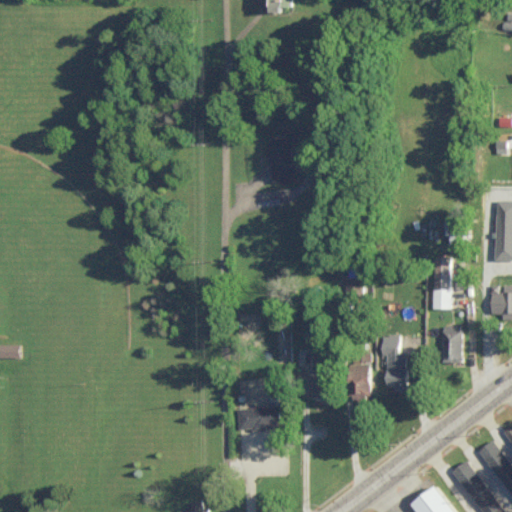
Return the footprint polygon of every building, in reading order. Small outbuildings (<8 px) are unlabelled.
[(266,0),(266,9),(284,9),(284,0),(266,0)] [(293,180),(294,133),(273,132),(272,179),(293,180)] [(497,257),(511,257),(511,197),(497,197),(497,257)] [(451,241),(465,241),(464,214),(451,214),(451,241)] [(452,254),(435,255),(437,306),(453,306),(452,254)] [(493,312),(504,311),(505,317),(511,316),(511,282),(505,282),(505,290),(499,290),(499,285),(492,285),(493,312)] [(445,360),(464,359),(464,323),(444,323),(445,360)] [(389,387),(409,387),(409,351),(401,351),(401,333),(384,333),(384,352),(389,352),(389,387)] [(22,342),(0,341),(0,354),(22,355),(22,342)] [(331,395),(332,352),(313,352),(312,394),(331,395)] [(352,394),(371,394),(373,361),(353,361),(352,394)] [(282,426),(281,404),(239,405),(240,427),(282,426)] [(511,489),(511,461),(493,438),(479,449),(511,489)] [(486,511),(508,511),(469,457),(454,468),(486,511)] [(461,511),(438,482),(414,501),(422,511),(461,511)] [(197,511),(207,511),(207,506),(201,506),(201,499),(189,500),(189,507),(197,506),(197,511)]
